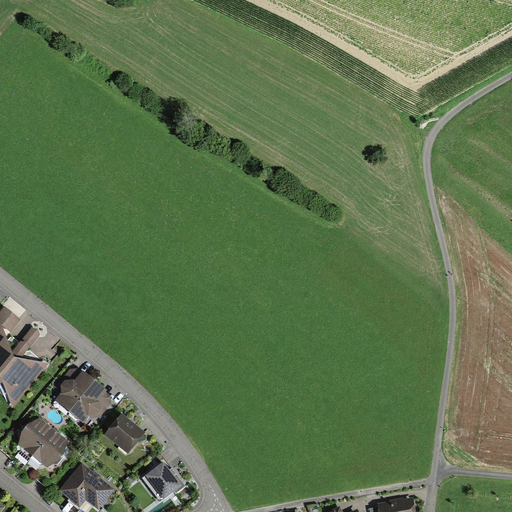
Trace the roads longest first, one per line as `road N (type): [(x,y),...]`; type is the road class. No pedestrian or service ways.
road 1 (residential): [(434,468),(452,298),(427,182),(427,140),(437,123),(511,74)]
road 2 (residential): [(0,274),(155,410),(220,505)]
